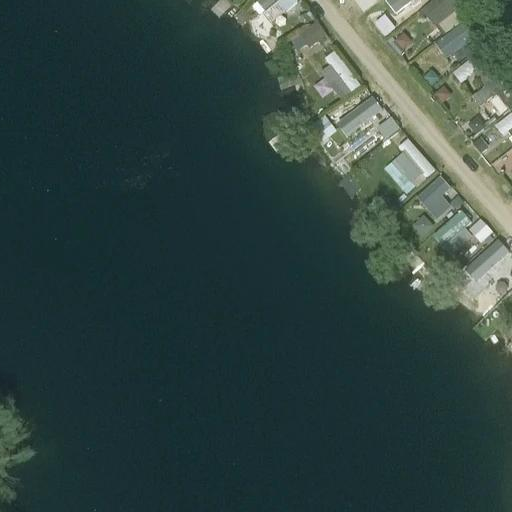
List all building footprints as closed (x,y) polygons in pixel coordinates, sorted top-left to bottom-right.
[(299,3),(296,0),(258,0),(254,3),(272,25),(299,3)] [(407,0),(415,9),(424,0),(407,0)] [(448,0),(435,0),(421,13),(436,29),(458,10),(448,0)] [(299,55),(326,37),(318,24),(290,43),(299,55)] [(444,58),(468,40),(459,29),(436,46),(444,58)] [(450,54),(455,63),(474,52),(469,43),(450,54)] [(337,56),(317,71),(341,103),(361,88),(337,56)] [(453,73),(458,83),(476,75),(471,64),(453,73)] [(472,100),(479,110),(498,95),(491,85),(472,100)] [(383,132),(387,138),(396,132),(377,103),(364,112),(366,115),(347,128),(360,147),(383,132)] [(511,114),(496,127),(505,138),(508,135),(511,140),(511,114)] [(324,118),(314,126),(324,140),(335,133),(324,118)] [(384,171),(407,197),(435,171),(408,141),(399,149),(403,154),(384,171)] [(511,153),(500,165),(511,177),(511,153)] [(436,223),(452,209),(441,197),(450,189),(441,178),(416,200),(436,223)] [(477,244),(467,228),(471,225),(464,214),(433,234),(451,261),(477,244)] [(425,218),(414,225),(421,237),(432,230),(425,218)] [(469,231),(482,245),(493,234),(480,220),(469,231)] [(470,268),(480,279),(490,270),(506,286),(511,280),(511,253),(499,240),(470,268)]
